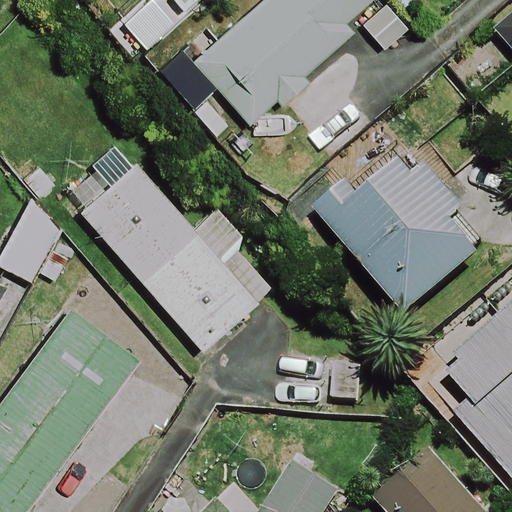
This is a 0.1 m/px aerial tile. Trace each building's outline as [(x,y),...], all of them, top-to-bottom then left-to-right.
[(373,0),(267,0),(195,61),(247,123),(353,35),(344,24),(373,0)] [(511,23),(498,35),(511,51),(511,23)] [(448,219),(462,208),(431,170),(417,182),(400,160),(325,221),(404,319),(480,258),(448,219)] [(191,230),(134,164),(79,211),(201,351),(271,291),(234,249),(242,241),(214,210),(191,230)] [(62,225),(26,207),(0,258),(0,267),(33,284),(62,225)] [(27,511),(137,360),(67,309),(0,402),(0,511),(27,511)] [(363,362),(291,357),(288,403),(360,407),(363,362)] [(480,511),(433,458),(379,505),(385,511),(480,511)] [(329,511),(341,495),(295,464),(262,511),(329,511)]
